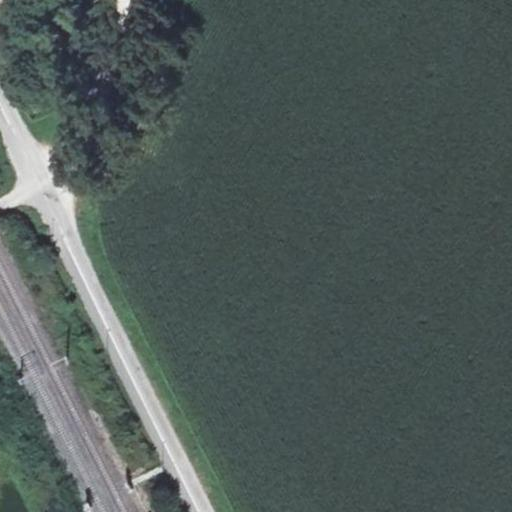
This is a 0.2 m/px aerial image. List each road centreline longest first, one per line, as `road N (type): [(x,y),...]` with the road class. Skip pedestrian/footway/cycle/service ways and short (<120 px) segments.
road 1 (unclassified): [(207,511),(44,185)]
road 2 (track): [(44,185),(71,170),(127,0)]
